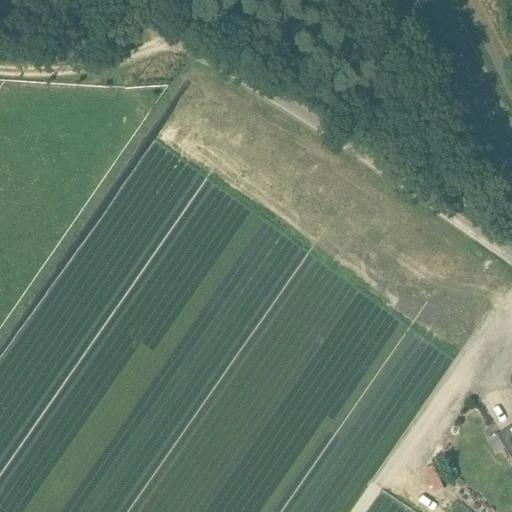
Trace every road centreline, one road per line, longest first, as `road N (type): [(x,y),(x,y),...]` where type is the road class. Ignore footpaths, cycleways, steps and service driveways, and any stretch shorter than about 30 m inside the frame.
road 1 (unclassified): [(83,0),(311,118),(506,253)]
road 2 (primary): [(511,143),(439,0)]
